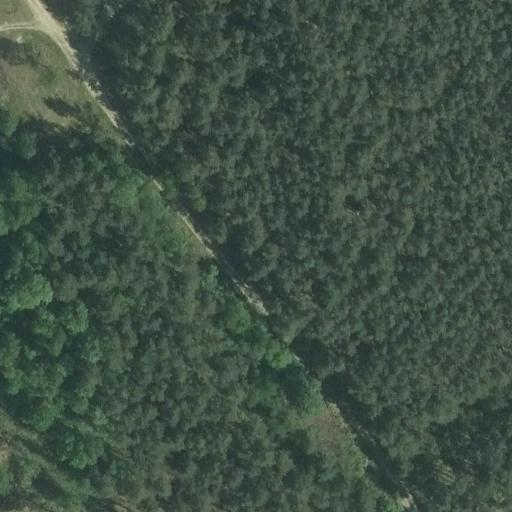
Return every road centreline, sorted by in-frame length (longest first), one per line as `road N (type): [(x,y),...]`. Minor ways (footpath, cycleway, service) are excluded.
road 1 (track): [(63,45),(373,450),(409,511)]
road 2 (track): [(511,364),(373,450),(350,481),(302,494),(279,511)]
